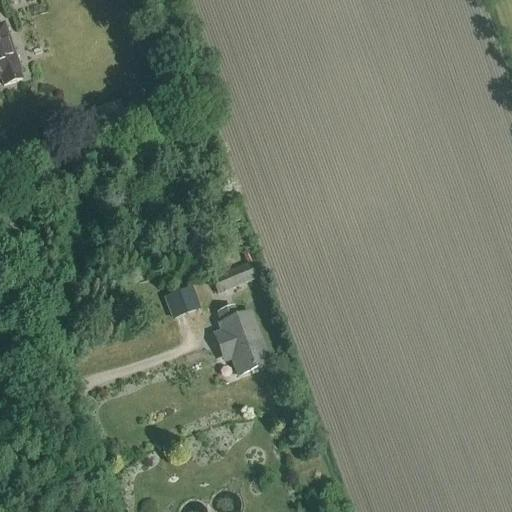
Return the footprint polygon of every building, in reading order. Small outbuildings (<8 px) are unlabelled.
[(0,80),(2,87),(22,81),(2,25),(0,26),(0,80)] [(127,98),(97,108),(105,131),(134,121),(127,98)] [(217,296),(256,282),(250,265),(211,279),(217,296)] [(199,310),(190,289),(177,294),(186,316),(199,310)] [(232,359),(238,376),(267,365),(249,316),(236,320),(232,309),(218,315),(222,326),(220,327),(222,332),(215,334),(220,350),(223,358),(228,360),(232,359)]
